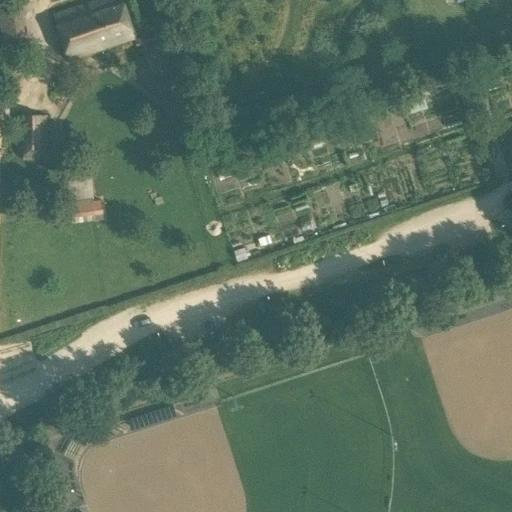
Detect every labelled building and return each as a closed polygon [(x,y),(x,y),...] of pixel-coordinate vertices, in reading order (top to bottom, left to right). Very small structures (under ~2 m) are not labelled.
[(121,0),(95,0),(52,14),(67,61),(133,39),(121,0)] [(9,8),(0,9),(0,25),(3,45),(0,45),(0,54),(6,53),(8,61),(25,58),(17,2),(8,4),(9,8)] [(478,86),(462,91),(467,107),(484,102),(478,86)] [(16,115),(15,155),(46,155),(46,116),(16,115)] [(90,180),(66,184),(71,217),(100,213),(98,200),(93,201),(90,180)]
